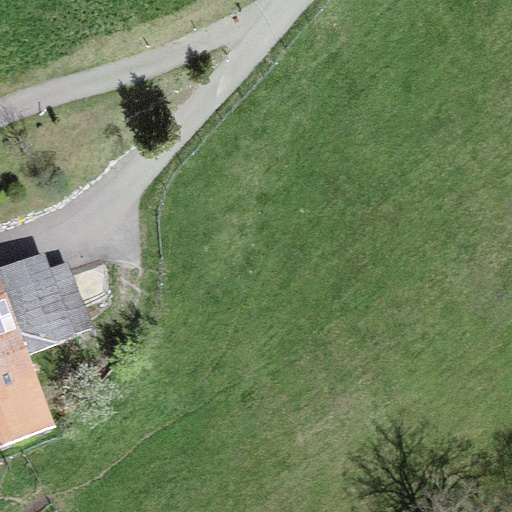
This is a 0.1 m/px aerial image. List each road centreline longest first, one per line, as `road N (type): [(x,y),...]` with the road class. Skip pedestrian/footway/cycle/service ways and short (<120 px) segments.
road 1 (track): [(0,254),(73,224),(119,189),(289,0)]
road 2 (track): [(0,113),(279,10)]
